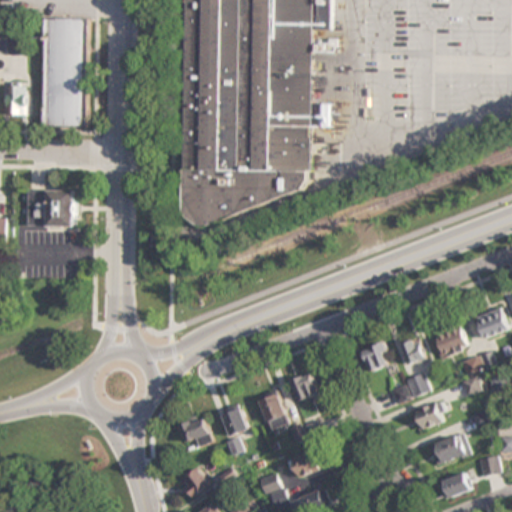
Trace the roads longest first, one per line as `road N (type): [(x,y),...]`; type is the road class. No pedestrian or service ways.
road 1 (residential): [(511,255),(211,373)]
road 2 (secondary): [(511,213),(227,330)]
road 3 (secondary): [(124,0),(120,274)]
road 4 (secondary): [(156,375),(138,353),(117,349),(94,361),(85,388),(94,409),(124,421),(150,407),(156,375)]
road 5 (residential): [(331,327),(383,474)]
road 6 (residential): [(122,151),(0,150)]
